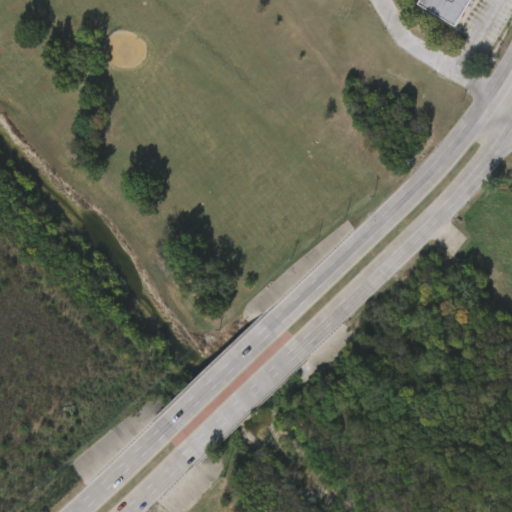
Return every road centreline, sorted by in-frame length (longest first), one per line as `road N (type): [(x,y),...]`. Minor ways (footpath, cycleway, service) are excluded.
road 1 (primary): [(511,68),(423,185),(287,318)]
road 2 (primary): [(305,345),(435,221),(511,131)]
road 3 (primary): [(188,457),(305,345)]
road 4 (primary): [(287,318),(171,427)]
road 5 (primary): [(171,427),(76,511)]
